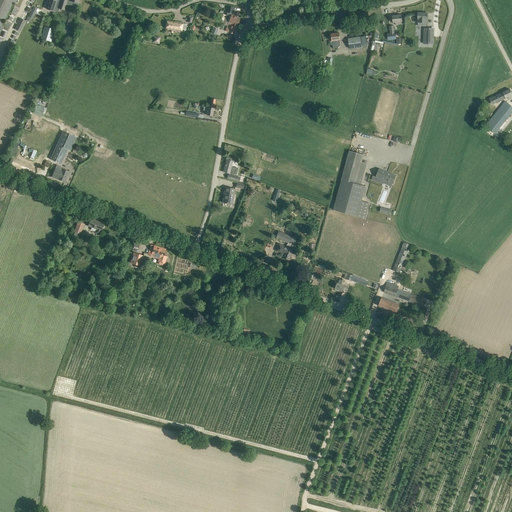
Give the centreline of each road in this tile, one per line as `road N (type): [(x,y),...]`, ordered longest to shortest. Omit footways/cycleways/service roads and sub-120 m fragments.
road 1 (unclassified): [(511,373),(194,249)]
road 2 (unclassified): [(194,249),(245,23)]
road 3 (unclassified): [(194,249),(0,172)]
road 4 (track): [(371,318),(303,511)]
road 5 (unclassified): [(245,23),(413,0)]
